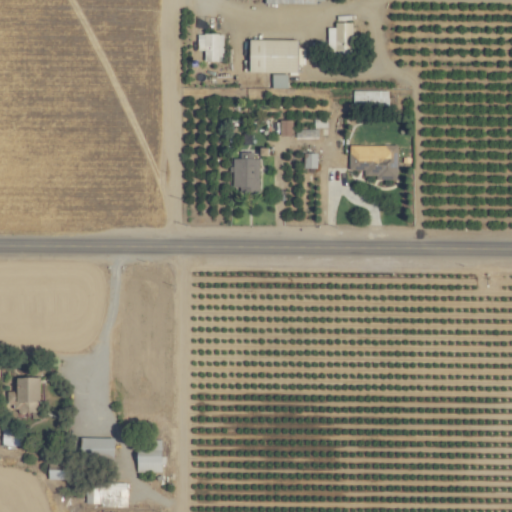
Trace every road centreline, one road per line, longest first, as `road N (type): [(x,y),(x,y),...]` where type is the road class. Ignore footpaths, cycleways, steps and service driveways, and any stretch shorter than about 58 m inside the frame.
road 1 (tertiary): [(511,250),(0,246)]
road 2 (track): [(173,0),(179,248)]
